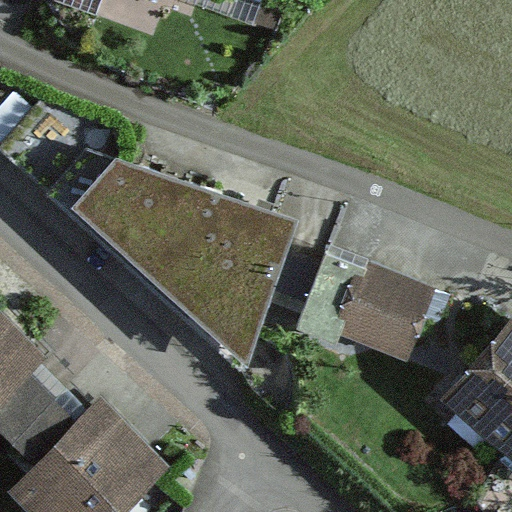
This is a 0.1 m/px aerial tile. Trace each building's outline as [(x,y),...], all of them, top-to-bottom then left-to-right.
[(119,0),(169,20),(177,0),(241,0),(251,4),(252,0),(119,0)] [(83,132),(27,123),(19,169),(75,179),(83,132)] [(305,232),(103,157),(85,191),(267,358),(305,232)] [(448,293),(341,254),(312,331),(355,347),(360,332),(425,356),(448,293)] [(0,381),(34,349),(0,313),(0,381)] [(511,341),(463,397),(511,439),(511,341)] [(103,511),(159,462),(104,400),(23,473),(58,511),(103,511)]
